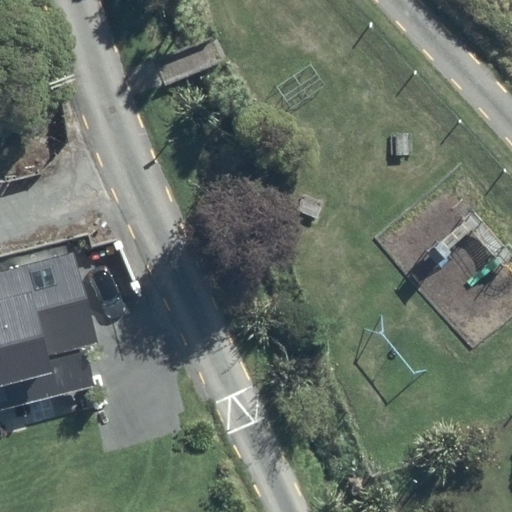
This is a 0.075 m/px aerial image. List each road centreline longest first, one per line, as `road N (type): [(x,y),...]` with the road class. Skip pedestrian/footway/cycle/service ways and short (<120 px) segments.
road 1 (residential): [(71,0),(185,294),(288,511)]
road 2 (residential): [(399,0),(511,121)]
